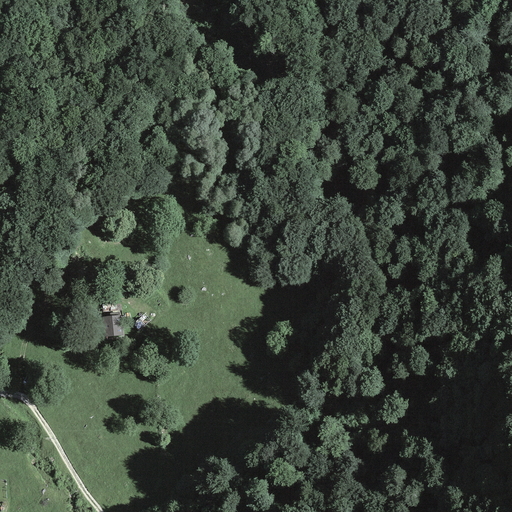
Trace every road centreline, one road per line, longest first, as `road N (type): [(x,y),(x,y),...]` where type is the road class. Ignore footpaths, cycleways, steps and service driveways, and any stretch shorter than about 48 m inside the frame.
road 1 (track): [(209,511),(325,432),(383,322),(410,226)]
road 2 (track): [(410,226),(441,123),(491,87),(511,59)]
road 3 (track): [(0,392),(28,402),(102,511)]
road 4 (track): [(24,399),(26,338),(83,273)]
